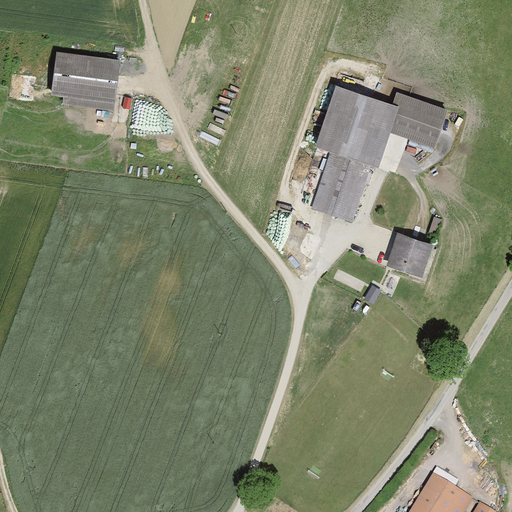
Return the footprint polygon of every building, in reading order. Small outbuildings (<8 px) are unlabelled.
[(118,61),(55,53),(49,104),(112,112),(118,61)] [(396,107),(331,86),(311,147),(327,154),(309,208),(351,219),(396,107)] [(445,108),(405,96),(391,135),(431,149),(445,108)] [(433,239),(398,228),(388,262),(422,273),(433,239)] [(464,511),(474,495),(434,472),(410,511),(464,511)]
